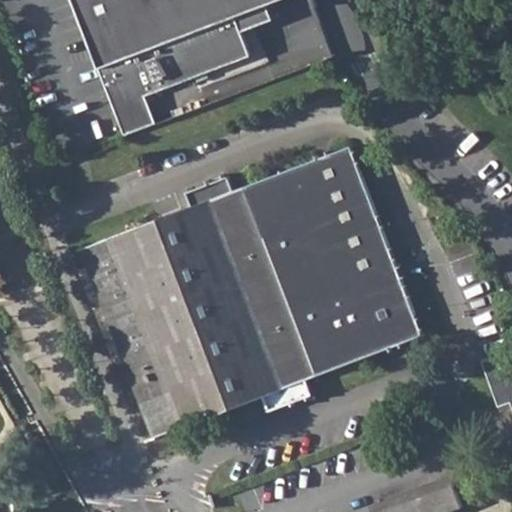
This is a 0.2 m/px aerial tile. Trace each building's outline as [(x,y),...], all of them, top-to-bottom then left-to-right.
[(74,0),(125,135),(158,122),(146,91),(251,52),(242,25),(237,12),(268,1),(270,0),(74,0)] [(268,1),(237,12),(242,25),(273,14),(268,1)] [(82,248),(85,256),(89,265),(126,362),(130,370),(157,438),(266,396),(271,410),(294,402),(310,395),(313,394),(308,381),(389,349),(403,343),(424,335),(401,275),(397,267),(351,147),(330,155),(319,159),(235,191),(229,176),(187,192),(193,206),(82,248)] [(500,409),(511,406),(511,351),(489,357),(500,409)] [(446,511),(463,506),(454,481),(373,511),(446,511)]
